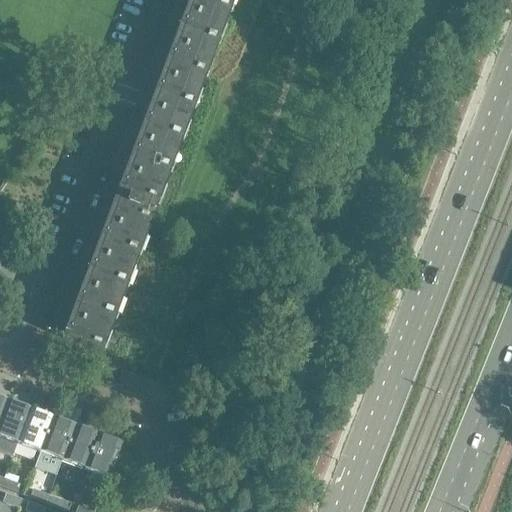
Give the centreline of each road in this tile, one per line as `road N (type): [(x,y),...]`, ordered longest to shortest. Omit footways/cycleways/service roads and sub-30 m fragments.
road 1 (primary): [(511,89),(344,511)]
road 2 (residential): [(24,366),(161,0)]
road 3 (residential): [(164,511),(150,418),(24,366)]
road 4 (primary): [(440,511),(511,338)]
